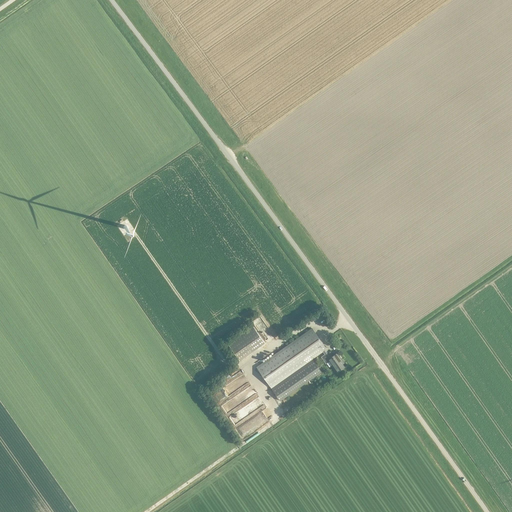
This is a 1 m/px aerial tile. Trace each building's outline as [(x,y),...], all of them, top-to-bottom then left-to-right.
[(259,318),(252,322),(255,327),(261,323),(259,318)] [(229,344),(240,361),(265,343),(253,327),(229,344)] [(321,372),(312,359),(323,352),(325,351),(327,349),(312,328),(257,367),(272,388),(281,401),(321,372)] [(325,351),(323,352),(325,354),(321,357),(326,364),(330,361),(337,372),(344,367),(340,361),(341,360),(337,354),(330,358),(325,351)] [(218,402),(227,397),(222,389),(213,394),(218,402)]
